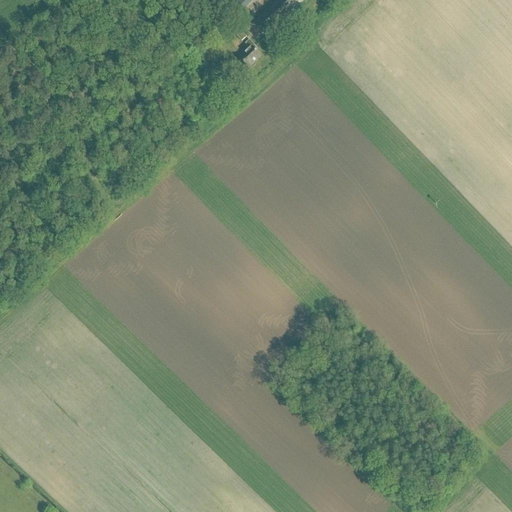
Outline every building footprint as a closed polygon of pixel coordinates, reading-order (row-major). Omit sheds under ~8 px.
[(233,0),(243,10),(253,0),(233,0)] [(270,33),(303,0),(279,0),(258,21),(270,33)] [(234,21),(242,13),(234,5),(226,13),(234,21)] [(239,31),(235,36),(242,42),(246,37),(239,31)] [(247,69),(260,58),(255,52),(258,50),(249,41),(245,45),(249,49),(238,59),(247,69)] [(332,311),(339,307),(335,301),(329,305),(332,311)]
